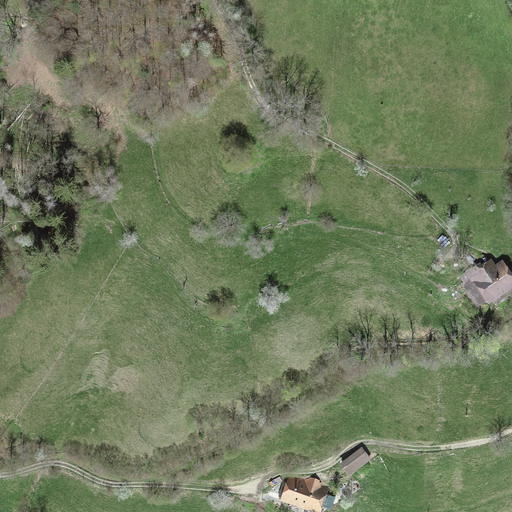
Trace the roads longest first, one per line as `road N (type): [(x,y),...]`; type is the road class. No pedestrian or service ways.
road 1 (track): [(511,434),(440,451),(360,443),(322,468),(282,472),(237,492),(105,482),(55,463),(0,476)]
road 2 (track): [(511,268),(476,250),(458,255),(409,192),(255,95),(226,50),(209,0)]
road 3 (track): [(146,484),(192,467),(252,428),(361,344),(447,341),(511,314)]
